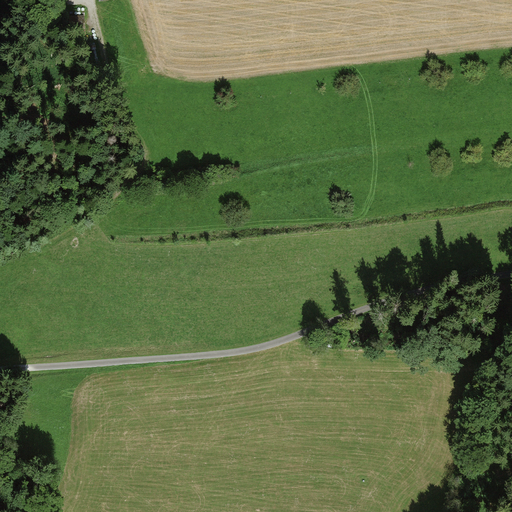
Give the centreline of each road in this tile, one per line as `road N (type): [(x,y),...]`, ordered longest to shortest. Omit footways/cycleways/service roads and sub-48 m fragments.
road 1 (track): [(0,370),(246,348),(392,298),(511,274)]
road 2 (track): [(93,0),(124,119),(146,148),(139,173),(90,222)]
